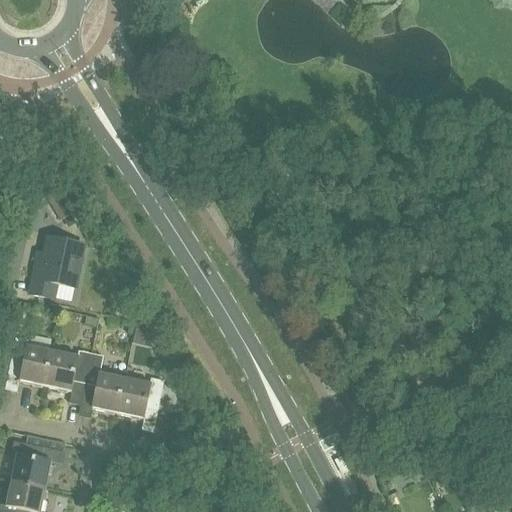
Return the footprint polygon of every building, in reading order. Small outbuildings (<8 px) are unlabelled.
[(59,185),(56,179),(47,183),(51,189),(59,185)] [(70,216),(63,221),(68,229),(76,224),(70,216)] [(55,302),(58,286),(76,290),(85,247),(50,239),(47,256),(40,254),(31,296),(55,302)] [(86,319),(84,326),(97,329),(98,321),(86,319)] [(47,389),(54,353),(29,348),(30,343),(17,340),(10,370),(22,373),(20,383),(47,389)] [(79,358),(54,353),(47,389),(72,394),(74,384),(86,387),(93,356),(80,353),(79,358)] [(105,359),(93,356),(86,387),(97,389),(93,412),(119,417),(126,381),(101,376),(105,359)] [(126,381),(119,417),(144,422),(147,412),(159,414),(165,382),(152,380),(151,386),(126,381)] [(27,437),(25,445),(46,449),(63,453),(65,445),(27,437)] [(17,458),(12,482),(47,489),(53,464),(43,462),(46,449),(14,443),(11,456),(17,458)] [(0,511),(42,511),(47,489),(12,482),(6,507),(2,506),(0,511)] [(498,501),(498,490),(487,489),(487,495),(491,500),(498,501)] [(498,511),(497,502),(485,508),(482,501),(467,508),(469,511),(498,511)]
